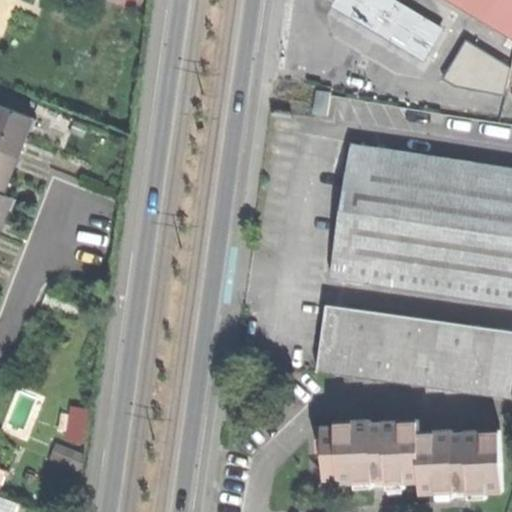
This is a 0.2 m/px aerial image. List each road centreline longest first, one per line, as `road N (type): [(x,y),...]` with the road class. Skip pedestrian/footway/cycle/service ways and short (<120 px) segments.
road 1 (primary): [(180,0),(107,511)]
road 2 (primary): [(179,511),(252,0)]
road 3 (unknown): [(310,0),(326,27),(415,85),(438,74),(462,36),(410,0)]
